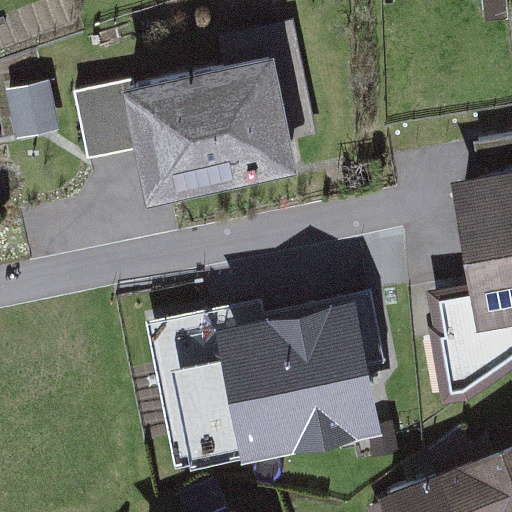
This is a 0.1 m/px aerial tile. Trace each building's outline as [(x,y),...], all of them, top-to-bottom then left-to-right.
[(131,77),(73,90),(87,155),(133,145),(144,195),(297,162),(273,54),(132,84),(131,77)] [(17,128),(62,123),(55,76),(11,82),(17,128)] [(511,176),(476,181),(498,338),(511,335),(511,176)] [(266,312),(263,296),(147,321),(177,463),(240,449),(242,457),(382,428),(368,361),(384,357),(370,291),(266,312)] [(511,511),(511,450),(399,495),(406,511),(511,511)]
